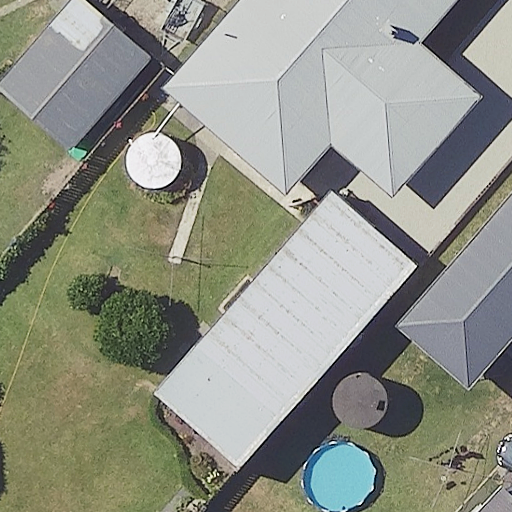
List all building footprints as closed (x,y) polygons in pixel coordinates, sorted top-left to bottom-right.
[(162,65),(87,0),(85,0),(6,91),(82,157),(162,65)] [(478,0),(260,0),(177,96),(304,205),(347,154),(406,205),(494,104),(434,52),(478,0)] [(432,273),(344,197),(166,401),(254,478),(432,273)] [(511,216),(411,332),(487,399),(511,370),(511,216)] [(511,511),(511,494),(495,511),(511,511)]
